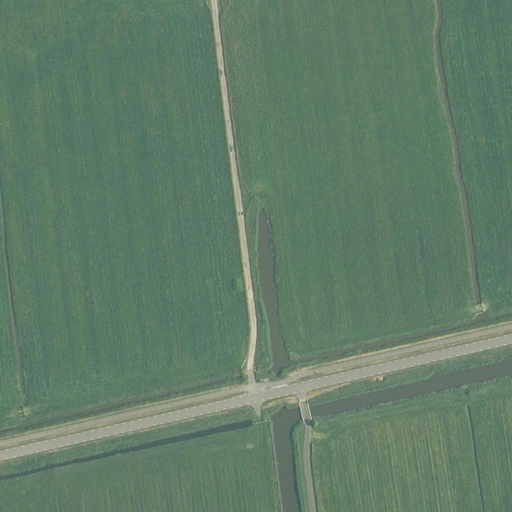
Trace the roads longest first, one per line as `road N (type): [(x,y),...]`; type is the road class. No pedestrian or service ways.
road 1 (track): [(213,0),(261,422)]
road 2 (tertiary): [(0,455),(300,387)]
road 3 (tertiary): [(300,387),(511,338)]
